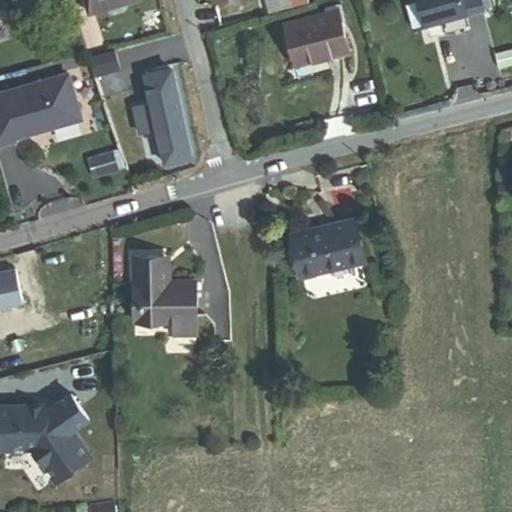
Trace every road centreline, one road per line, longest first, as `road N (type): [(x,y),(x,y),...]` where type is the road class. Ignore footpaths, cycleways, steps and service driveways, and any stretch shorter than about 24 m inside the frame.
road 1 (residential): [(230,179),(511,105)]
road 2 (residential): [(0,244),(230,179)]
road 3 (residential): [(181,0),(230,179)]
